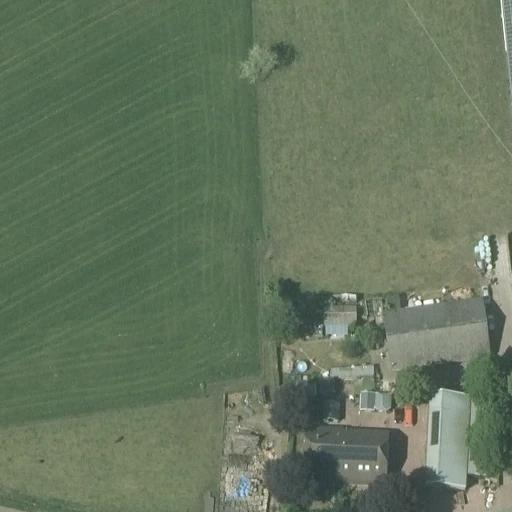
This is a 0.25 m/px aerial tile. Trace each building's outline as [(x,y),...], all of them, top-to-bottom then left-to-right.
[(511,0),(499,0),(511,127),(511,0)] [(445,259),(446,268),(428,270),(431,292),(465,288),(461,257),(445,259)] [(419,293),(429,292),(427,271),(417,273),(419,293)] [(445,294),(446,306),(463,304),(462,293),(445,294)] [(347,332),(346,301),(322,302),(323,316),(315,316),(316,334),(347,332)] [(389,377),(489,362),(482,302),(380,317),(389,377)] [(349,320),(350,332),(368,329),(366,317),(349,320)] [(272,347),(292,350),(293,337),(274,335),(272,347)] [(363,371),(322,373),(322,383),(364,381),(363,371)] [(321,387),(286,387),(286,402),(321,401),(321,387)] [(428,400),(423,491),(462,494),(463,481),(483,482),(488,402),(468,400),(468,403),(428,400)] [(337,427),(338,409),(322,408),(321,426),(337,427)] [(383,489),(386,436),(305,431),(302,485),(332,487),(332,486),(383,489)]
